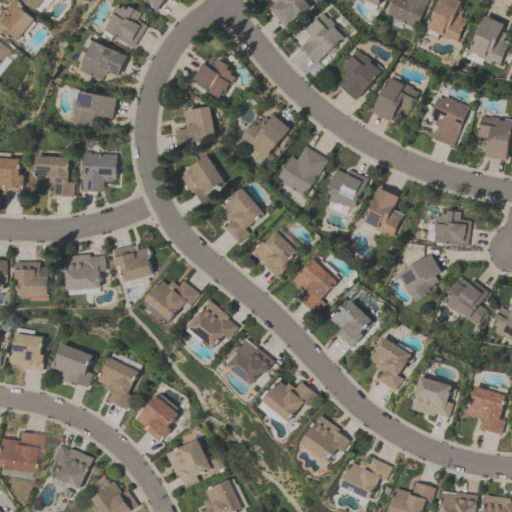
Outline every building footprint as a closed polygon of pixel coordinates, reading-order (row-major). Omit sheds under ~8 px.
[(12,0),(35,19),(16,41),(3,31),(1,34),(0,33),(0,19),(6,13),(2,10),(10,0),(12,0)] [(42,0),(35,9),(23,0),(42,0)] [(165,0),(157,10),(154,7),(150,3),(151,3),(148,0),(165,0)] [(307,0),(313,7),(285,29),(268,8),(277,0),(307,0)] [(383,0),(359,0),(380,8),(383,0)] [(428,0),(416,29),(392,18),(393,15),(387,12),(392,0),(428,0)] [(466,14),(464,18),(467,19),(457,41),(439,33),(437,38),(426,34),(428,28),(427,28),(439,0),(461,0),(457,10),(466,14)] [(134,47),(106,30),(110,22),(109,21),(113,14),(112,13),(116,5),(121,8),(123,5),(128,8),(130,6),(141,13),(136,22),(140,25),(142,22),(147,25),(134,47)] [(302,46),(312,37),(305,29),(323,13),(345,38),(317,62),(302,46)] [(505,24),(501,31),(506,33),(503,39),(509,42),(499,65),(476,56),(477,54),(470,51),(485,15),(505,24)] [(128,55),(119,75),(108,70),(106,75),(105,74),(102,80),(80,70),(83,62),(82,62),(86,52),(88,53),(90,48),(84,45),(88,38),(93,40),(93,39),(128,55)] [(0,42),(11,52),(0,65),(0,42)] [(340,68),(357,49),(363,54),(364,53),(372,61),(370,62),(381,72),(368,87),(369,88),(365,92),(364,91),(356,100),(340,85),(345,80),(341,76),(345,72),(340,68)] [(231,66),(229,69),(233,71),(231,74),(236,77),(231,85),(229,84),(225,90),(224,89),(219,97),(191,80),(202,62),(206,65),(213,54),(231,66)] [(373,112),(390,77),(403,83),(403,82),(413,87),(412,88),(419,92),(406,119),(395,113),(391,121),(373,112)] [(113,117),(94,114),(92,126),(74,122),(75,114),(74,114),(76,104),(78,105),(80,91),(117,98),(113,117)] [(470,106),(453,146),(430,136),(436,122),(432,120),(433,116),(431,115),(439,96),(445,99),(447,96),(470,106)] [(183,110),(210,105),(216,137),(192,142),(194,148),(180,150),(176,130),(186,128),(183,110)] [(290,128),(266,158),(254,149),(253,150),(246,144),(247,142),(240,137),(258,115),(263,119),(264,117),(269,121),(274,115),(290,128)] [(511,131),(506,160),(487,156),(488,148),(482,147),(483,142),(477,141),(483,116),(490,117),(490,116),(499,117),(499,119),(511,121),(511,131)] [(304,197),(281,183),(283,180),(278,177),(291,156),(297,160),(305,146),(327,160),(304,197)] [(104,192),(83,191),(85,151),(91,151),(91,153),(117,154),(116,180),(113,180),(113,181),(104,181),(104,192)] [(73,197),(52,195),(53,187),(44,186),(44,182),(35,181),(37,155),(70,157),(68,182),(74,182),(73,197)] [(179,174),(208,155),(228,187),(202,203),(195,192),(192,194),(179,174)] [(0,157),(21,158),(20,175),(24,175),(23,185),(21,185),(21,192),(3,191),(3,189),(0,188),(0,157)] [(368,179),(354,209),(345,204),(344,206),(337,202),(336,204),(328,200),(331,195),(328,193),(331,188),(327,187),(336,168),(347,174),(349,169),(368,179)] [(392,236),(384,232),(384,233),(375,229),(375,228),(362,221),(379,187),(398,197),(393,209),(395,210),(393,215),(401,218),(392,236)] [(222,206),(242,188),(264,213),(245,229),(250,234),(239,244),(225,227),(232,221),(226,215),(228,213),(222,206)] [(471,221),(467,247),(462,246),(462,245),(435,241),(436,237),(434,236),(435,224),(434,224),(435,215),(441,216),(442,213),(447,213),(448,210),(461,212),(460,219),(471,221)] [(253,251),(263,241),(265,243),(276,230),(298,251),(286,264),(288,266),(277,278),(262,263),(263,261),(253,251)] [(113,249),(132,245),(133,251),(148,247),(151,257),(149,258),(153,274),(125,281),(121,264),(117,265),(113,249)] [(106,271),(100,271),(101,287),(68,290),(65,256),(90,254),(90,257),(104,255),(106,271)] [(414,301),(410,294),(408,295),(403,286),(404,285),(398,273),(431,254),(441,272),(435,276),(438,281),(432,284),(435,289),(414,301)] [(9,259),(0,258),(0,295),(9,295),(9,259)] [(294,281),(314,259),(338,282),(321,299),(326,304),(316,314),(302,300),(308,294),(294,281)] [(19,295),(20,278),(17,278),(17,262),(40,262),(40,267),(49,267),(49,296),(19,295)] [(489,292),(480,304),(487,310),(475,325),(454,309),(453,310),(446,305),(450,300),(447,298),(451,293),(448,291),(460,276),(469,283),(472,279),(489,292)] [(200,294),(191,306),(186,302),(170,321),(145,300),(162,280),(169,285),(173,281),(179,286),(184,280),(200,294)] [(214,347),(213,346),(210,350),(205,346),(203,348),(199,344),(203,339),(188,326),(210,300),(229,316),(228,318),(238,327),(228,339),(224,336),(214,347)] [(511,338),(510,337),(509,338),(503,335),(502,336),(494,332),(497,326),(494,325),(497,321),(494,319),(501,306),(511,312),(511,309),(511,306),(509,305),(511,300),(511,338)] [(372,320),(360,332),(363,335),(352,347),(337,333),(341,329),(330,319),(338,311),(340,313),(352,301),(372,320)] [(42,371),(18,368),(19,362),(8,361),(10,348),(13,348),(15,333),(43,337),(41,354),(45,355),(42,371)] [(377,380),(383,371),(375,366),(378,363),(370,358),(384,337),(411,355),(398,375),(404,379),(395,391),(377,380)] [(275,361),(264,374),(261,371),(250,384),(228,365),(238,353),(236,351),(245,340),(256,349),(258,347),(275,361)] [(92,373),(87,387),(72,381),(71,384),(59,379),(61,374),(52,371),(62,344),(93,355),(87,371),(92,373)] [(97,381),(109,357),(139,371),(128,393),(133,396),(127,409),(108,400),(112,392),(104,388),(105,384),(97,381)] [(448,418),(435,414),(434,416),(411,408),(421,376),(451,385),(451,387),(456,389),(455,393),(450,392),(447,401),(453,403),(448,418)] [(313,391),(288,421),(262,400),(279,380),(286,386),(289,383),(295,388),(301,381),(313,391)] [(481,428),(484,420),(467,415),(476,385),(507,394),(500,419),(505,421),(501,434),(481,428)] [(178,413),(167,426),(171,429),(164,437),(163,436),(159,441),(144,429),(146,427),(135,418),(143,407),(145,408),(156,395),(178,413)] [(301,443),(321,416),(340,429),(338,432),(350,440),(341,452),(335,448),(326,461),(301,443)] [(0,456),(3,438),(21,440),(22,432),(43,435),(41,449),(34,448),(31,473),(0,468),(0,456)] [(197,479),(183,485),(179,475),(176,476),(166,453),(197,439),(211,469),(196,476),(197,479)] [(93,458),(80,489),(62,482),(60,486),(48,481),(50,476),(49,476),(55,461),(50,459),(56,445),(70,451),(71,448),(93,458)] [(380,477),(369,500),(339,485),(351,461),(359,465),(361,460),(370,464),(373,458),(392,467),(385,480),(380,477)] [(228,480),(241,509),(234,511),(200,511),(206,509),(202,501),(208,498),(205,491),(228,480)] [(101,511),(92,499),(106,489),(105,486),(114,481),(123,493),(127,489),(138,505),(128,511),(101,511)] [(388,511),(395,489),(412,493),(415,482),(436,488),(433,501),(426,500),(422,511),(388,511)] [(442,511),(443,507),(440,506),(442,492),(456,494),(456,492),(478,495),(475,511),(442,511)] [(511,501),(511,511),(482,511),(485,494),(510,498),(510,501),(511,501)]
